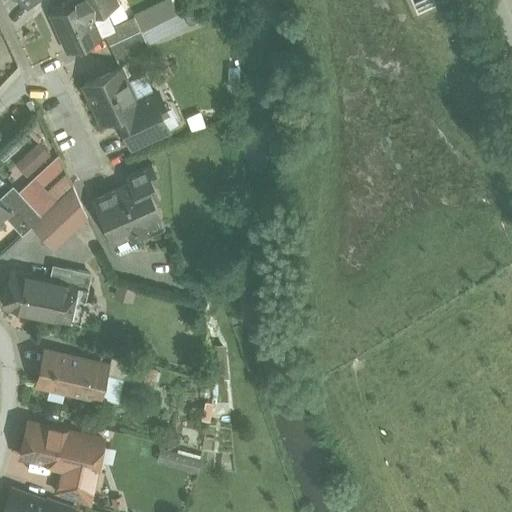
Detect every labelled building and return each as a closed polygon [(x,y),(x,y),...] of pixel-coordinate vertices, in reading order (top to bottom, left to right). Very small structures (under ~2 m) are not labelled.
[(67,0),(64,1),(67,6),(51,13),(69,51),(99,37),(89,15),(116,2),(114,0),(67,0)] [(134,17),(103,31),(110,45),(140,31),(134,17)] [(140,31),(110,45),(116,59),(147,45),(140,31)] [(120,68),(84,85),(102,124),(118,117),(138,107),(136,102),(120,68)] [(158,92),(136,102),(138,107),(118,117),(132,147),(168,130),(160,113),(166,110),(158,92)] [(129,183),(93,200),(114,246),(115,246),(114,243),(132,235),(133,238),(148,231),(146,228),(162,222),(163,224),(164,224),(161,218),(161,215),(156,204),(160,202),(160,198),(154,185),(159,182),(159,178),(152,164),(126,176),(129,183)] [(42,217),(34,225),(55,249),(69,236),(85,221),(88,219),(73,187),(42,217)] [(42,217),(18,192),(4,205),(10,211),(9,213),(26,231),(34,225),(42,217)] [(0,200),(0,220),(9,213),(10,211),(4,205),(0,200)] [(85,221),(69,236),(77,245),(93,230),(85,221)] [(75,286),(12,272),(4,307),(67,321),(75,286)] [(91,360),(45,349),(37,384),(99,399),(102,387),(99,386),(103,367),(90,364),(91,360)] [(147,366),(112,356),(108,374),(143,382),(147,366)] [(103,438),(28,421),(20,456),(63,465),(57,493),(88,503),(103,438)] [(200,460),(161,450),(158,461),(198,472),(200,460)] [(46,500),(12,488),(4,511),(63,511),(66,506),(72,508),(73,506),(47,497),(46,500)]
